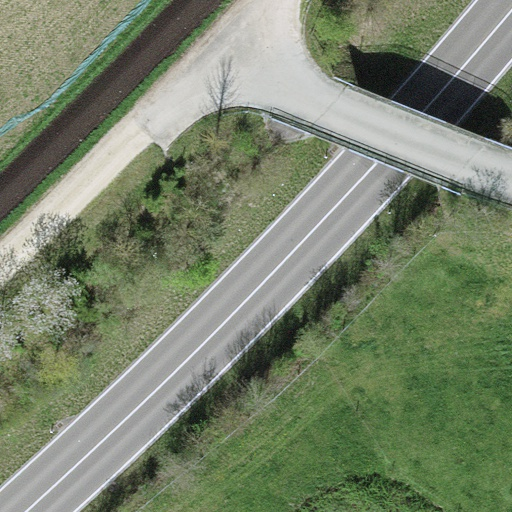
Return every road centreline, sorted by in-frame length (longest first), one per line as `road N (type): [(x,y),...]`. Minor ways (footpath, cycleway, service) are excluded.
road 1 (primary): [(21,511),(305,238),(511,7)]
road 2 (unclassified): [(511,178),(328,105),(227,54),(0,259)]
